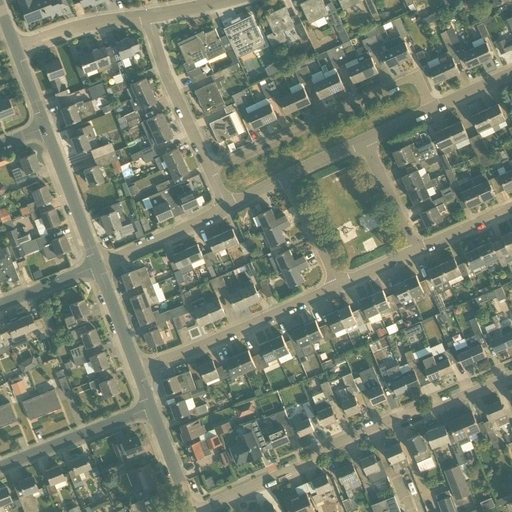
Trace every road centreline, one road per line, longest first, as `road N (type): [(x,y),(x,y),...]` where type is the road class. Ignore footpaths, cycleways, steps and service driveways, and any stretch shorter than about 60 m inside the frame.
road 1 (residential): [(190,511),(511,373)]
road 2 (residential): [(209,169),(406,78),(419,79),(430,108)]
road 3 (residential): [(138,369),(340,280)]
road 4 (residential): [(209,169),(159,56),(152,15)]
road 5 (residential): [(0,467),(153,408)]
road 6 (residential): [(99,266),(45,129)]
road 7 (residential): [(99,266),(229,205)]
road 8 (residential): [(18,51),(82,24),(152,15)]
road 9 (residential): [(425,244),(371,136)]
